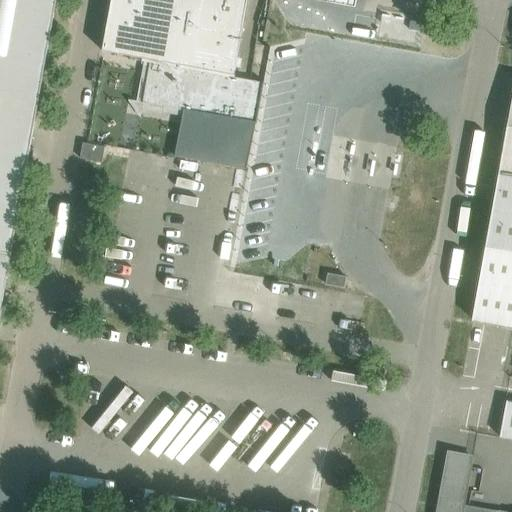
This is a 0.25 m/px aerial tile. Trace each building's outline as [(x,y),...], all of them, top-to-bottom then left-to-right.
[(0,0),(0,251),(11,254),(28,157),(34,128),(56,0),(0,0)] [(234,78),(247,0),(111,0),(102,51),(142,58),(141,61),(142,61),(150,62),(234,78)] [(150,62),(142,103),(184,110),(175,156),(246,168),(255,123),(262,83),(234,78),(150,62)] [(379,96),(379,82),(336,82),(336,97),(379,96)] [(472,320),(473,320),(511,327),(511,127),(507,127),(497,185),(496,189),(472,320)] [(101,161),(101,160),(103,150),(103,146),(82,142),(79,158),(101,161)] [(0,315),(3,301),(8,271),(11,254),(0,251),(0,315)] [(328,273),(326,284),(344,288),(346,277),(328,273)] [(265,353),(262,365),(315,378),(318,366),(265,353)] [(438,508),(437,511),(511,511),(499,510),(499,511),(463,504),(472,453),(449,449),(448,451),(439,504),(438,508)]
